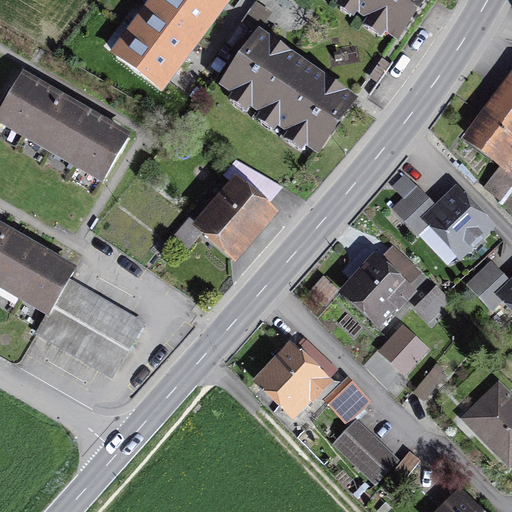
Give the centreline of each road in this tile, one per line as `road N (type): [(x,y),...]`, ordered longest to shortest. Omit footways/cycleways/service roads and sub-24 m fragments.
road 1 (secondary): [(117,453),(401,126),(486,0)]
road 2 (track): [(355,511),(204,356)]
road 3 (residential): [(117,453),(0,374)]
